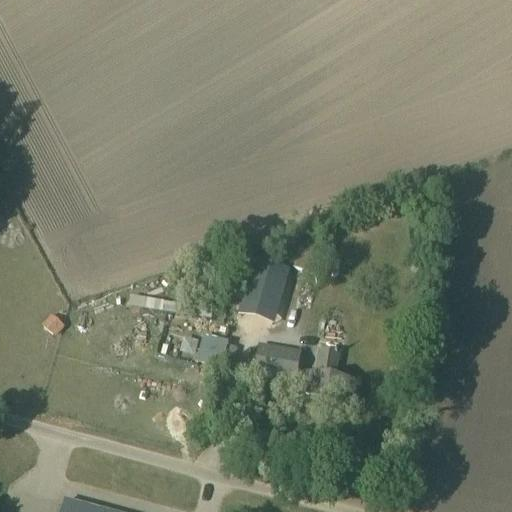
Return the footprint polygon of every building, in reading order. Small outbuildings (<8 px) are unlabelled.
[(300,250),(293,269),(314,276),(320,257),(300,250)] [(259,280),(248,314),(273,322),(291,269),(267,260),(260,280),(259,280)] [(51,317),(41,327),(55,340),(64,329),(51,317)] [(178,359),(186,326),(169,322),(161,355),(178,359)] [(217,371),(225,342),(201,335),(192,364),(217,371)] [(301,354),(258,346),(252,378),(295,386),(301,354)] [(319,353),(315,378),(301,376),(297,402),(305,404),(304,408),(320,411),(321,406),(354,412),(358,385),(335,382),(339,356),(319,353)]
